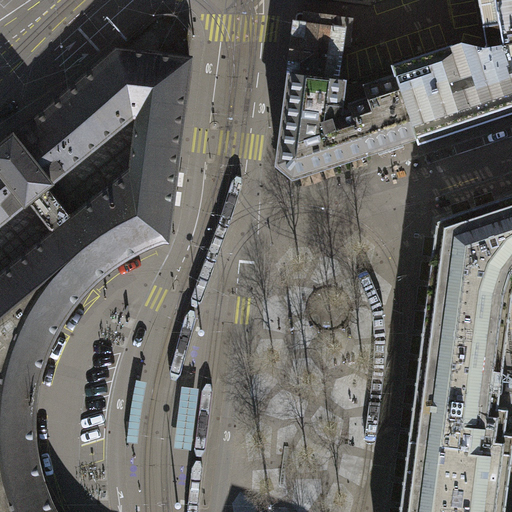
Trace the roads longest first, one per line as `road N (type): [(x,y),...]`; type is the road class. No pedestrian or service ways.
road 1 (tertiary): [(217,511),(273,0)]
road 2 (tertiary): [(214,25),(185,228),(121,390),(113,452),(120,511)]
